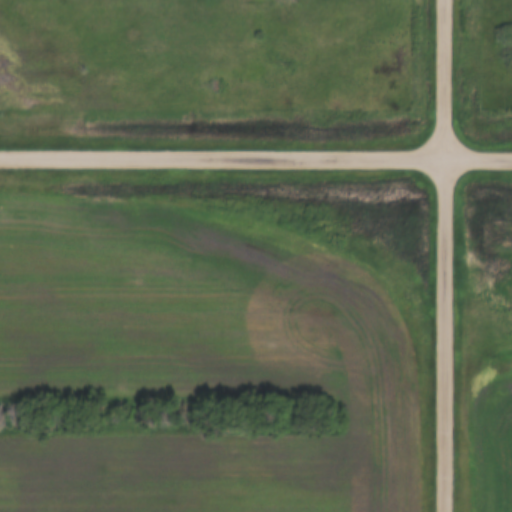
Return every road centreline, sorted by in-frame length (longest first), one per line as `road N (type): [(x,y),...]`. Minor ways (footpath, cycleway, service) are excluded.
road 1 (residential): [(0,154),(511,158)]
road 2 (residential): [(444,511),(443,0)]
